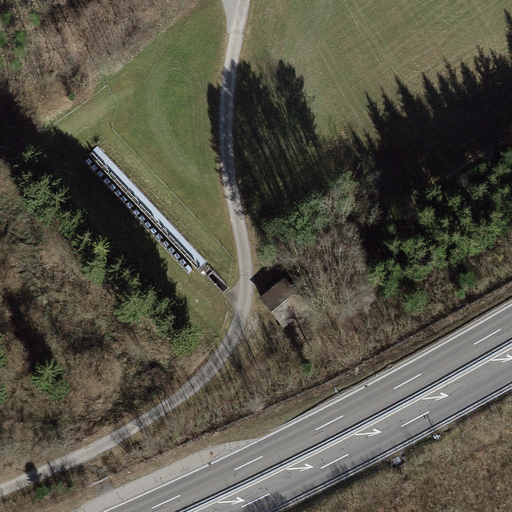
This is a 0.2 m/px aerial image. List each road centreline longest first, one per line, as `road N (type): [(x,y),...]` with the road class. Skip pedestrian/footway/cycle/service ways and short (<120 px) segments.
road 1 (track): [(245,0),(227,104),(248,278),(236,331),(177,399),(0,491)]
road 2 (trunk): [(511,323),(144,511)]
road 3 (trunk): [(232,511),(511,364)]
